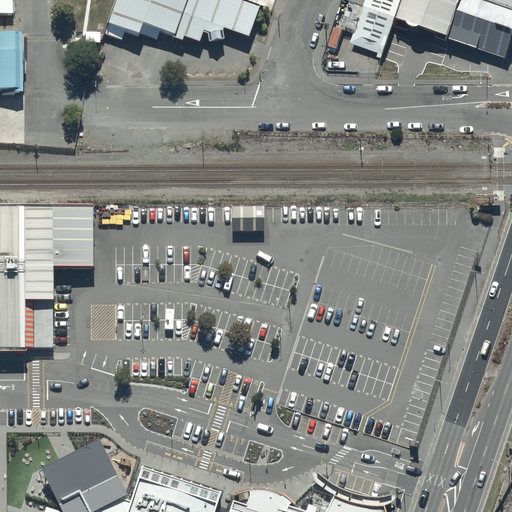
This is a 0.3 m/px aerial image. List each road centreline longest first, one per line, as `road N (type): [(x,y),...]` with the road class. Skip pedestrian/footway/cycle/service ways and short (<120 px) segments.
road 1 (unclassified): [(42,108),(281,106)]
road 2 (trunk): [(437,482),(511,256)]
road 3 (unclassified): [(281,106),(473,104)]
road 4 (trunk): [(511,373),(464,511)]
road 5 (trunk): [(511,368),(479,420),(460,473),(437,482)]
